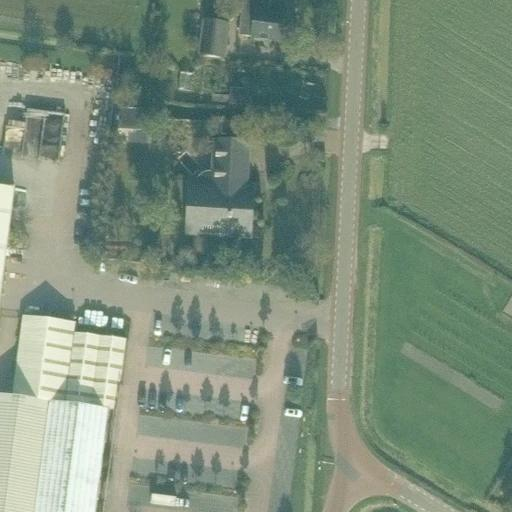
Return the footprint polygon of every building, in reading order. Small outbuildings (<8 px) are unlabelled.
[(269,15),(269,14),(270,0),(243,0),(239,37),(251,39),(251,38),(282,42),(285,18),(269,15)] [(203,22),(199,57),(227,60),(231,25),(203,22)] [(213,106),(252,107),(252,99),(244,99),(245,90),(230,89),(230,97),(214,96),(213,106)] [(251,142),(238,141),(239,124),(221,123),(221,137),(227,137),(228,130),(232,130),(232,141),(213,140),(211,173),(206,173),(202,175),(198,179),(196,185),(188,185),(185,238),(252,241),(255,189),(249,188),(251,142)] [(68,139),(54,139),(54,159),(69,158),(68,139)] [(111,159),(114,147),(100,144),(97,155),(111,159)] [(12,397),(0,395),(0,312),(16,190),(0,188),(0,511),(96,511),(109,410),(118,411),(128,341),(75,334),(77,324),(23,316),(12,397)] [(27,273),(69,274),(69,263),(27,262),(27,273)] [(185,501),(186,491),(159,489),(158,499),(185,501)]
